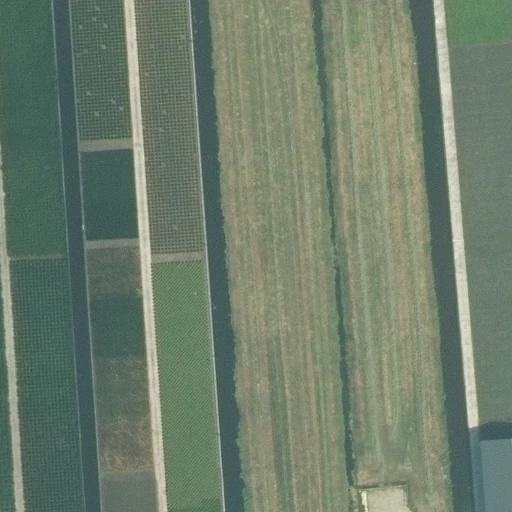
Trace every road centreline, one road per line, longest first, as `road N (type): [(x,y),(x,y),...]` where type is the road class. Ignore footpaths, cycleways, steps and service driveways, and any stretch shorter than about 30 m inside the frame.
road 1 (track): [(478,511),(436,0)]
road 2 (track): [(160,511),(126,0)]
road 3 (track): [(18,511),(0,227)]
